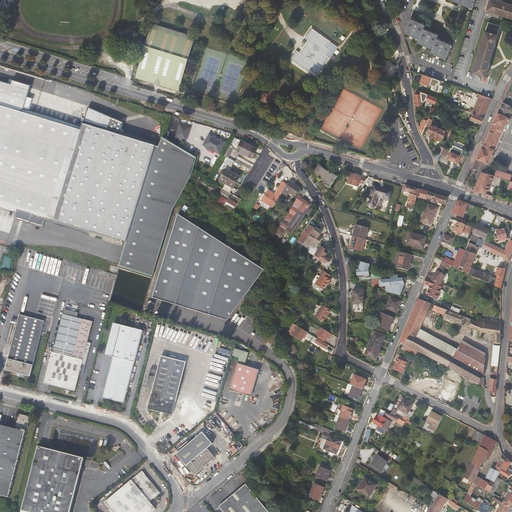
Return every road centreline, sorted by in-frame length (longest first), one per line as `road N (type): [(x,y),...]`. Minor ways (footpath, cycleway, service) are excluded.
road 1 (tertiary): [(252,131),(0,53)]
road 2 (unclassified): [(179,502),(286,418),(289,370),(236,332)]
road 3 (residential): [(380,375),(344,353),(340,258),(296,156)]
road 4 (unclassified): [(0,390),(125,423),(177,487),(179,502)]
road 5 (tertiary): [(454,192),(380,375)]
road 6 (unknown): [(164,429),(190,404),(196,358),(170,346),(155,353),(145,392),(153,419)]
road 7 (tertiary): [(381,0),(427,158),(422,181)]
road 8 (tertiary): [(498,435),(511,272)]
road 9 (unknown): [(0,370),(26,288),(88,296)]
road 10 (tertiary): [(380,375),(325,511)]
road 11 (residential): [(511,72),(454,192)]
road 12 (residential): [(380,375),(498,435)]
road 13 (track): [(171,0),(108,47),(126,82)]
